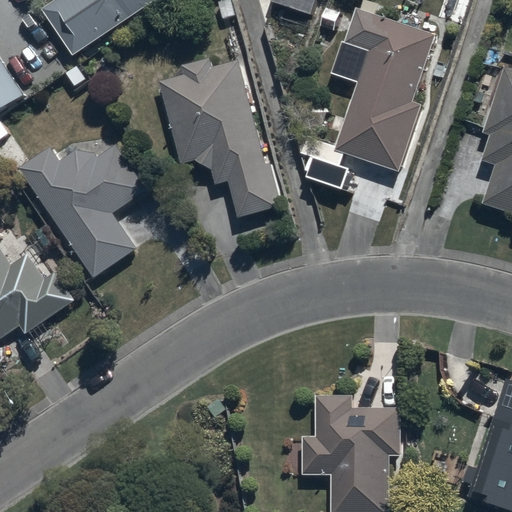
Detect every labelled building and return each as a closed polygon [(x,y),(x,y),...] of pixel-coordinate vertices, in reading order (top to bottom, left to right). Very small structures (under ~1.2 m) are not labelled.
[(45,0),(43,2),(78,53),(154,0),(45,0)] [(316,0),(277,0),(313,11),(316,0)] [(469,0),(453,0),(449,12),(463,17),(469,0)] [(349,41),(370,49),(336,147),(403,170),(426,102),(417,98),(439,35),(361,8),(349,41)] [(0,107),(23,93),(0,55),(0,107)] [(186,161),(201,158),(214,167),(217,181),(231,178),(239,214),(283,203),(273,159),(266,161),(241,58),(213,64),(212,58),(183,65),(185,72),(165,77),(186,161)] [(511,209),(511,68),(507,67),(486,125),(495,128),(486,154),(499,159),(485,200),(511,209)] [(51,150),(24,167),(96,276),(139,247),(115,211),(149,188),(119,144),(98,158),(97,157),(96,156),(95,155),(94,154),(93,153),(92,152),(91,152),(90,151),(88,151),(87,150),(86,150),(85,149),(83,149),(82,149),(81,149),(79,149),(78,149),(77,149),(75,149),(74,149),(73,150),(72,150),(70,151),(69,151),(68,152),(67,153),(66,153),(65,154),(64,155),(63,156),(62,157),(61,158),(60,159),(60,160),(59,161),(51,150)] [(0,241),(0,336),(24,322),(30,331),(79,300),(61,272),(51,278),(33,250),(13,262),(0,241)] [(511,506),(511,376),(509,376),(473,494),(511,506)] [(401,454),(401,408),(362,408),(362,403),(354,403),(354,395),(319,395),(319,433),(305,433),(305,471),(335,471),(335,511),(391,511),(391,454),(401,454)] [(505,511),(506,511),(477,502),(473,511),(505,511)]
